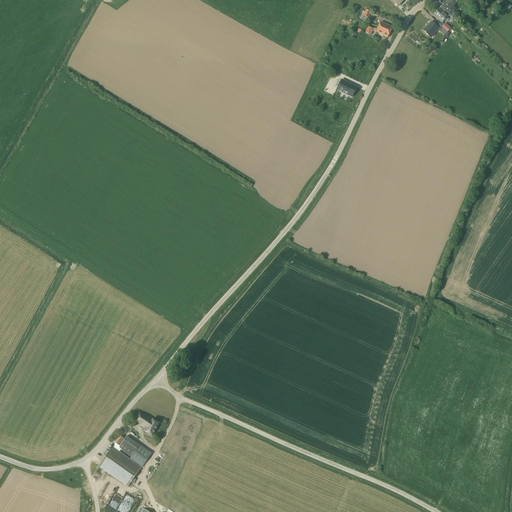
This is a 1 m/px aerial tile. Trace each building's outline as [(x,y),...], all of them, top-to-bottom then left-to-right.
[(449,10),(455,5),(452,2),(453,0),(443,0),(445,2),(443,4),(449,10)] [(449,16),(450,17),(451,17),(452,17),(452,16),(453,16),(454,15),(449,10),(443,4),(434,14),(438,18),(437,19),(442,23),(447,18),(449,16)] [(379,22),(377,27),(390,32),(392,27),(381,22),(381,23),(380,23),(379,22)] [(439,29),(432,22),(423,31),(431,38),(434,35),(434,34),(439,29)] [(448,33),(451,29),(445,23),(442,27),(442,28),(448,33)] [(373,29),(368,27),(365,33),(371,36),(373,31),(377,33),(388,38),(390,32),(377,27),(376,29),(374,28),(373,29)] [(442,28),(439,31),(444,36),(446,37),(447,38),(449,37),(449,36),(448,36),(449,34),(442,28)] [(341,80),(337,90),(352,97),(357,87),(341,80)] [(153,420),(139,413),(135,421),(141,425),(141,426),(144,428),(143,431),(152,436),(160,423),(153,419),(153,420)] [(119,445),(123,438),(120,436),(115,443),(119,445)] [(122,448),(119,445),(115,443),(112,447),(98,466),(128,487),(142,467),(140,466),(145,459),(135,452),(130,459),(120,452),(122,448)] [(100,500),(108,504),(104,511),(116,511),(124,493),(117,490),(119,486),(109,481),(100,500)]
